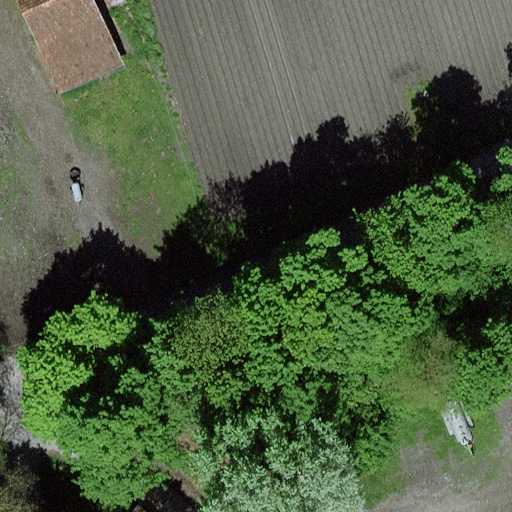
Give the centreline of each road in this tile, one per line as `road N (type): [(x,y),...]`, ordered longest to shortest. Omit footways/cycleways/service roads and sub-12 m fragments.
road 1 (track): [(511,155),(0,393)]
road 2 (track): [(155,511),(33,377)]
